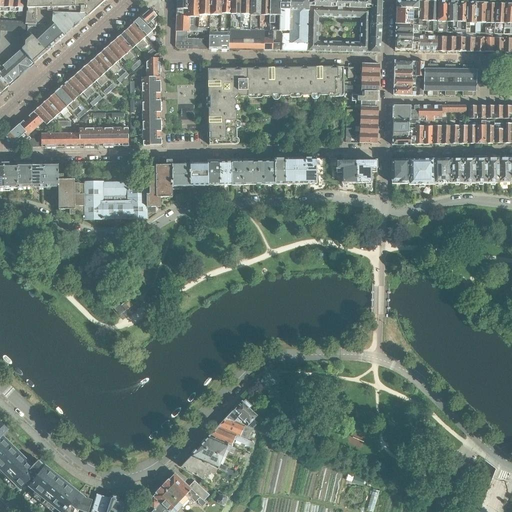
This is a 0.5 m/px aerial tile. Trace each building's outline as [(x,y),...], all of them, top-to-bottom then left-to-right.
[(13,12),(13,11),(13,0),(4,0),(3,12),(13,12)] [(13,0),(13,11),(22,12),(23,0),(13,0)] [(106,0),(27,0),(27,7),(27,8),(26,16),(26,17),(26,22),(26,24),(25,24),(25,25),(26,25),(27,25),(26,32),(26,37),(29,34),(33,38),(51,21),(50,20),(50,11),(84,13),(88,17),(90,15),(98,8),(100,6),(106,1),(106,0)] [(188,17),(188,0),(176,0),(177,1),(177,8),(176,10),(176,17),(188,17)] [(188,0),(188,10),(188,17),(199,18),(199,15),(199,0),(188,0)] [(210,0),(199,0),(199,15),(210,15),(210,0)] [(210,0),(210,15),(210,32),(229,32),(229,29),(225,29),(221,29),(221,0),(210,0)] [(230,0),(221,0),(221,29),(225,29),(226,14),(231,14),(230,0)] [(240,29),(240,0),(230,0),(231,14),(231,29),(240,29)] [(250,30),(251,0),(240,0),(240,29),(250,30)] [(251,0),(250,30),(259,30),(260,0),(251,0)] [(270,16),(270,0),(260,0),(259,30),(264,30),(270,30),(270,22),(265,22),(265,16),(270,16)] [(270,0),(270,16),(270,22),(270,30),(273,30),(280,30),(280,22),(275,22),(275,16),(280,16),(280,0),(270,0)] [(280,30),(282,30),(294,30),(293,51),(308,51),(309,38),(309,28),(310,18),(310,8),(310,0),(280,0),(280,16),(280,22),(280,30)] [(323,0),(310,0),(310,8),(319,8),(323,8),(323,0)] [(335,0),(323,0),(323,8),(329,8),(335,9),(335,0)] [(335,0),(335,9),(338,9),(338,17),(340,17),(342,18),(343,9),(345,9),(344,0),(335,0)] [(357,0),(344,0),(345,9),(352,9),(357,9),(357,0)] [(370,0),(357,0),(357,9),(360,10),(370,10),(370,0)] [(370,0),(370,10),(370,20),(370,24),(381,25),(382,0),(370,0)] [(419,9),(419,1),(400,0),(399,0),(396,3),(396,13),(411,14),(411,16),(413,16),(414,9),(419,9)] [(428,21),(429,2),(419,1),(419,9),(419,16),(419,25),(423,25),(423,21),(428,21)] [(438,32),(439,2),(429,2),(428,21),(434,21),(434,32),(435,32),(438,32)] [(448,2),(439,2),(438,32),(442,33),(447,33),(447,22),(448,2)] [(457,3),(448,2),(447,22),(452,22),(452,33),(457,33),(457,3)] [(457,33),(462,33),(466,33),(466,29),(461,29),(462,22),(466,22),(467,3),(457,3),(457,33)] [(466,22),(466,29),(466,33),(467,33),(470,33),(470,23),(475,24),(476,3),(467,3),(466,22)] [(475,34),(476,34),(485,34),(487,4),(476,3),(475,24),(475,34)] [(496,4),(487,4),(485,34),(495,34),(496,4)] [(506,4),(496,4),(495,34),(504,34),(506,4)] [(310,8),(310,18),(319,18),(319,17),(319,8),(310,8)] [(319,8),(319,17),(329,17),(329,8),(323,8),(319,8)] [(329,8),(329,17),(338,17),(338,9),(335,9),(329,8)] [(343,9),(342,18),(351,18),(352,9),(345,9),(343,9)] [(352,9),(351,18),(360,18),(360,10),(357,9),(352,9)] [(140,18),(153,32),(154,31),(153,31),(155,30),(155,26),(159,26),(159,21),(149,10),(140,18)] [(360,10),(360,18),(360,19),(370,20),(370,10),(360,10)] [(87,17),(88,17),(84,13),(50,11),(50,20),(51,21),(65,37),(87,17)] [(419,25),(419,16),(413,16),(411,16),(411,14),(396,13),(396,24),(419,25)] [(199,18),(188,17),(176,17),(176,32),(188,32),(202,33),(202,28),(199,28),(199,18)] [(140,18),(134,24),(146,38),(153,32),(140,18)] [(319,18),(310,18),(309,28),(318,29),(319,18)] [(360,19),(360,29),(369,29),(370,24),(370,20),(360,19)] [(47,53),(65,37),(51,21),(33,38),(47,53)] [(146,38),(134,24),(127,30),(144,49),(148,46),(143,40),(146,38)] [(370,24),(369,29),(369,38),(381,39),(381,25),(370,24)] [(418,32),(419,25),(396,24),(395,33),(413,33),(418,33),(418,32)] [(318,29),(309,28),(309,38),(318,38),(318,29)] [(264,51),(264,30),(259,30),(250,30),(240,29),(231,29),(229,29),(228,50),(264,51)] [(360,29),(359,39),(369,39),(369,38),(369,29),(360,29)] [(127,30),(121,35),(133,49),(136,46),(141,52),(144,49),(127,30)] [(264,30),(264,51),(273,51),(273,50),(273,43),(273,30),(270,30),(264,30)] [(294,30),(282,30),(282,43),(282,51),(293,51),(294,30)] [(210,33),(210,37),(210,50),(228,50),(229,32),(210,32),(210,33)] [(413,33),(395,33),(395,42),(418,42),(418,38),(413,38),(413,33)] [(438,37),(438,51),(447,52),(447,33),(442,33),(442,37),(438,37)] [(447,33),(447,52),(456,52),(457,37),(450,37),(450,33),(447,33)] [(457,33),(457,37),(456,52),(466,52),(467,37),(462,37),(462,33),(457,33)] [(467,33),(467,37),(466,52),(475,52),(476,34),(475,34),(470,33),(467,33)] [(29,34),(26,37),(25,47),(22,50),(34,64),(46,53),(33,38),(29,34)] [(485,34),(476,34),(475,52),(485,53),(485,34)] [(485,34),(485,53),(495,53),(495,34),(485,34)] [(505,34),(504,34),(495,34),(495,53),(505,53),(505,34)] [(133,49),(121,35),(114,41),(131,60),(134,57),(130,52),(133,49)] [(309,38),(308,51),(318,51),(318,41),(318,38),(309,38)] [(369,38),(369,39),(368,53),(380,53),(381,39),(369,38)] [(359,39),(359,43),(359,52),(368,53),(369,39),(359,39)] [(131,60),(114,41),(107,47),(120,61),(123,58),(127,63),(131,60)] [(318,41),(318,51),(328,52),(328,42),(318,41)] [(339,42),(328,42),(328,52),(339,52),(339,42)] [(339,42),(339,52),(349,52),(350,42),(339,42)] [(359,43),(350,42),(349,52),(359,52),(359,43)] [(418,42),(395,42),(395,50),(418,51),(418,42)] [(120,61),(107,47),(100,53),(117,72),(121,69),(116,64),(120,61)] [(15,81),(34,64),(22,50),(20,48),(2,64),(15,81)] [(117,72),(100,53),(94,59),(106,73),(109,70),(114,75),(117,72)] [(146,69),(160,68),(160,63),(160,54),(156,54),(146,63),(146,69)] [(94,59),(88,65),(104,83),(108,80),(103,75),(106,73),(94,59)] [(416,66),(416,62),(394,61),(394,71),(412,71),(412,66),(416,66)] [(15,81),(2,64),(0,62),(0,75),(9,86),(15,81)] [(362,64),(361,73),(379,74),(379,64),(362,64)] [(88,65),(81,70),(93,84),(96,81),(101,86),(104,83),(88,65)] [(423,68),(423,77),(423,80),(432,80),(433,65),(428,65),(428,68),(423,68)] [(433,65),(432,80),(441,80),(441,69),(437,69),(437,65),(433,65)] [(441,69),(441,80),(450,80),(451,65),(446,65),(446,69),(441,69)] [(451,65),(450,80),(459,80),(459,69),(455,69),(455,65),(451,65)] [(464,69),(459,69),(459,80),(468,81),(468,66),(464,66),(464,69)] [(468,66),(468,81),(477,81),(477,69),(473,69),(473,66),(468,66)] [(344,67),(208,70),(209,132),(209,145),(237,145),(236,97),(344,95),(344,67)] [(160,74),(160,68),(146,69),(146,78),(160,78),(160,74)] [(90,87),(93,84),(81,70),(74,76),(86,90),(91,95),(95,92),(90,87)] [(394,79),(415,80),(416,80),(416,76),(412,76),(412,71),(394,71),(394,79)] [(361,73),(361,83),(379,83),(379,74),(361,73)] [(9,86),(0,75),(0,87),(3,91),(7,88),(9,86)] [(86,90),(74,76),(68,82),(79,95),(83,93),(88,98),(91,95),(86,90)] [(160,78),(146,78),(142,78),(142,88),(161,88),(161,82),(160,82),(160,78)] [(415,80),(394,79),(394,87),(411,88),(415,88),(415,80)] [(415,80),(415,88),(415,92),(415,95),(423,95),(423,91),(423,80),(416,80),(415,80)] [(423,80),(423,91),(428,91),(428,95),(432,95),(432,80),(423,80)] [(441,80),(432,80),(432,95),(437,95),(437,91),(441,92),(441,80)] [(441,80),(441,92),(445,92),(445,95),(450,95),(450,80),(441,80)] [(450,80),(450,95),(454,95),(454,92),(459,92),(459,80),(450,80)] [(468,81),(459,80),(459,92),(463,92),(463,95),(467,96),(468,81)] [(477,81),(468,81),(467,96),(472,96),(473,92),(476,92),(477,81)] [(79,95),(68,82),(61,88),(73,101),(78,107),(81,104),(76,98),(79,95)] [(379,83),(361,83),(361,92),(362,92),(379,93),(379,83)] [(73,101),(61,88),(55,94),(66,107),(69,104),(75,110),(78,107),(73,101)] [(161,94),(161,88),(142,88),(142,98),(160,97),(160,94),(161,94)] [(379,93),(362,92),(362,95),(352,95),(352,101),(356,101),(378,102),(379,93)] [(55,94),(49,99),(60,112),(66,107),(55,94)] [(160,101),(160,97),(142,98),(142,108),(161,107),(161,101),(160,101)] [(49,99),(41,105),(53,119),(61,112),(60,112),(49,99)] [(378,102),(356,101),(356,107),(360,107),(360,116),(378,117),(378,107),(377,107),(378,102)] [(53,119),(41,105),(34,112),(43,122),(46,125),(53,119)] [(419,119),(419,106),(393,106),(393,119),(419,119)] [(442,122),(442,113),(442,106),(419,106),(419,119),(419,122),(420,122),(424,122),(432,122),(441,122),(442,122)] [(477,114),(477,106),(468,106),(468,119),(474,119),(474,114),(477,114)] [(486,106),(477,106),(477,114),(480,114),(480,119),(486,119),(486,106)] [(494,119),(494,106),(486,106),(486,119),(494,119)] [(503,119),(503,106),(494,106),(494,119),(503,119)] [(511,106),(503,106),(503,119),(511,119),(511,106)] [(161,113),(161,107),(142,108),(143,117),(161,117),(161,113)] [(43,122),(34,112),(26,119),(35,129),(43,122)] [(378,117),(360,116),(360,125),(377,126),(378,117)] [(161,120),(161,117),(143,117),(143,127),(162,126),(161,120)] [(35,129),(26,119),(19,125),(28,136),(35,129)] [(415,137),(415,122),(419,122),(419,119),(393,119),(392,138),(415,137)] [(458,144),(459,126),(455,126),(455,121),(450,121),(450,144),(458,144)] [(424,122),(424,126),(424,145),(432,145),(432,122),(424,122)] [(441,144),(441,126),(441,122),(432,122),(432,145),(441,144)] [(468,122),(468,126),(468,144),(476,144),(477,122),(468,122)] [(485,122),(477,122),(476,144),(485,144),(485,126),(485,122)] [(485,122),(485,126),(485,144),(495,144),(494,126),(490,126),(490,122),(485,122)] [(503,143),(503,124),(494,124),(494,126),(495,144),(503,143)] [(511,143),(511,131),(511,124),(503,124),(503,143),(511,143)] [(23,146),(31,139),(28,136),(19,125),(5,137),(7,139),(6,139),(6,140),(6,141),(6,142),(6,143),(7,143),(7,144),(8,144),(9,144),(10,144),(11,144),(12,145),(18,140),(23,146)] [(360,125),(359,134),(377,135),(377,126),(360,125)] [(162,132),(162,126),(143,127),(143,136),(161,136),(161,132),(162,132)] [(415,126),(415,137),(415,145),(424,145),(424,126),(420,126),(415,126)] [(450,126),(445,126),(441,126),(441,144),(450,144),(450,126)] [(464,126),(459,126),(459,144),(468,144),(468,126),(464,126)] [(128,128),(118,129),(119,146),(123,146),(123,147),(129,147),(128,128)] [(79,129),(79,133),(80,133),(80,147),(84,147),(84,148),(90,147),(89,129),(79,129)] [(99,129),(89,129),(90,147),(96,147),(96,146),(99,146),(99,129)] [(109,129),(99,129),(99,146),(103,146),(103,147),(109,147),(109,129)] [(119,146),(118,129),(109,129),(109,147),(115,147),(115,146),(119,146)] [(61,133),(51,134),(51,148),(57,148),(57,147),(61,147),(61,133)] [(71,148),(71,133),(61,133),(61,147),(65,147),(65,148),(71,148)] [(80,133),(79,133),(71,133),(71,148),(77,148),(77,147),(80,147),(80,133)] [(41,134),(41,135),(41,148),(45,147),(46,148),(51,148),(51,134),(41,134)] [(377,144),(377,135),(359,134),(359,143),(377,144)] [(31,139),(23,146),(25,148),(41,148),(41,135),(38,135),(34,139),(31,139)] [(161,136),(143,136),(143,146),(162,146),(162,139),(161,139),(161,136)] [(415,145),(415,137),(392,138),(392,145),(415,145)] [(488,184),(487,159),(487,156),(487,154),(477,155),(477,160),(475,160),(476,184),(478,184),(478,185),(483,185),(482,184),(488,184)] [(511,183),(510,162),(510,155),(496,155),(496,159),(499,159),(499,183),(502,183),(502,185),(506,185),(506,183),(511,183)] [(434,184),(433,156),(433,160),(410,160),(410,157),(408,157),(408,160),(409,184),(409,186),(419,186),(419,188),(424,188),(424,186),(434,185),(434,184)] [(451,184),(451,160),(451,156),(433,156),(434,184),(451,184)] [(305,158),(295,159),(296,185),(306,184),(305,158)] [(316,158),(305,158),(306,184),(316,184),(316,158)] [(241,159),(232,160),(232,164),(232,186),(243,186),(243,163),(241,163),(241,159)] [(254,185),(253,159),(244,159),(244,163),(243,163),(243,186),(254,185)] [(264,185),(264,159),(253,159),(254,185),(264,185)] [(275,185),(274,159),(264,159),(264,185),(275,185)] [(285,185),(285,159),(274,159),(275,185),(285,185)] [(296,185),(295,159),(285,159),(285,185),(296,185)] [(499,159),(496,159),(487,159),(488,184),(490,183),(490,185),(495,185),(494,183),(499,183),(499,159)] [(179,165),(179,161),(172,161),(172,165),(172,190),(182,190),(182,187),(190,187),(190,160),(186,160),(186,165),(179,165)] [(208,160),(190,160),(190,187),(208,186),(208,160)] [(220,160),(208,160),(208,186),(220,186),(220,160)] [(232,186),(232,164),(225,164),(225,160),(220,160),(220,186),(232,186)] [(409,184),(408,160),(391,160),(392,182),(392,185),(409,184)] [(464,184),(463,160),(451,160),(451,184),(454,184),(454,185),(458,185),(458,184),(464,184)] [(476,184),(475,160),(463,160),(464,184),(466,184),(466,185),(471,185),(471,184),(476,184)] [(172,190),(172,165),(172,161),(167,161),(167,166),(155,166),(156,168),(149,168),(150,181),(146,181),(147,207),(156,207),(160,207),(160,198),(172,198),(172,190)] [(357,184),(356,161),(336,162),(336,170),(337,170),(337,173),(342,173),(342,182),(342,184),(357,184)] [(356,161),(357,184),(371,184),(371,182),(370,169),(376,169),(376,161),(356,161)] [(43,188),(43,166),(43,163),(30,163),(30,166),(31,188),(40,188),(43,188)] [(18,164),(4,164),(5,190),(10,190),(10,189),(18,189),(17,166),(18,164)] [(31,188),(30,166),(17,166),(18,189),(23,189),(23,188),(31,188)] [(59,187),(58,175),(58,166),(43,166),(43,188),(50,188),(50,187),(59,187)] [(82,195),(82,184),(72,184),(72,180),(63,181),(63,175),(58,175),(59,187),(59,204),(59,211),(68,210),(68,215),(83,215),(83,195),(82,195)] [(147,207),(146,181),(82,182),(82,184),(82,195),(83,195),(83,215),(84,215),(84,220),(148,219),(147,213),(156,213),(156,207),(147,207)] [(136,310),(143,306),(138,299),(134,294),(115,309),(118,314),(123,320),(130,316),(130,317),(137,311),(136,310)] [(233,410),(226,418),(245,426),(252,429),(258,424),(254,420),(257,416),(249,408),(251,406),(245,400),(243,403),(242,402),(233,410)] [(242,433),(245,426),(226,418),(217,427),(251,441),(252,437),(242,433)] [(88,511),(92,500),(84,498),(44,468),(45,467),(38,461),(33,467),(1,436),(7,430),(0,422),(0,470),(20,490),(26,484),(28,486),(28,487),(58,511),(88,511)] [(217,427),(208,437),(232,447),(234,440),(253,448),(255,442),(251,441),(217,427)] [(368,441),(356,434),(352,441),(364,448),(368,441)] [(232,447),(208,437),(200,447),(225,458),(228,452),(233,454),(236,448),(232,447)] [(200,447),(190,457),(217,469),(230,475),(232,471),(227,468),(228,467),(222,465),(225,458),(200,447)] [(217,469),(190,457),(181,467),(205,481),(210,473),(215,475),(217,469)] [(161,487),(182,506),(183,508),(192,499),(195,502),(197,500),(198,501),(198,503),(202,507),(206,503),(204,502),(209,495),(194,480),(189,487),(175,474),(169,480),(168,480),(161,487)] [(362,486),(364,480),(355,477),(353,483),(362,486)] [(176,511),(182,506),(161,487),(155,493),(156,494),(153,497),(147,503),(154,510),(152,511),(176,511)] [(105,511),(109,498),(96,494),(91,511),(105,511)] [(227,499),(227,498),(227,496),(222,494),(219,495),(217,501),(218,504),(222,506),(225,505),(227,499)] [(109,498),(105,511),(124,511),(127,503),(118,501),(116,498),(112,496),(110,497),(109,498)]
